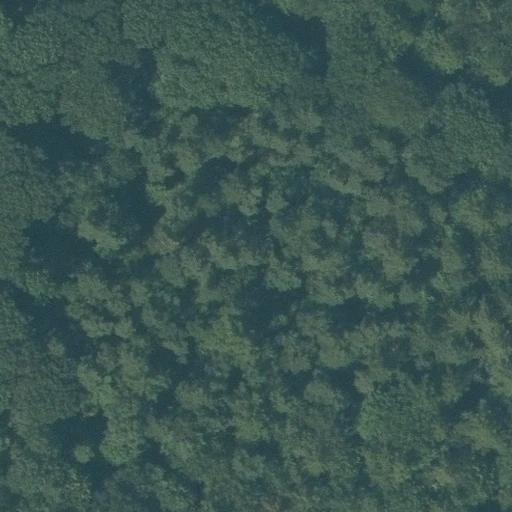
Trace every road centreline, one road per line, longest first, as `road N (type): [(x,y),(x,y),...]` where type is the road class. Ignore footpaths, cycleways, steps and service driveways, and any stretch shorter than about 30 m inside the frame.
road 1 (track): [(279,0),(511,94)]
road 2 (track): [(0,133),(52,0)]
